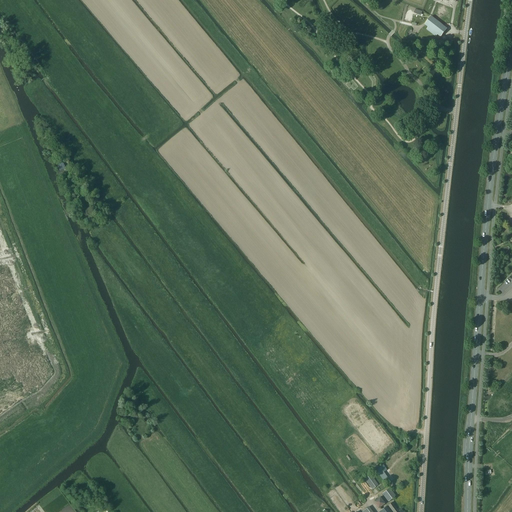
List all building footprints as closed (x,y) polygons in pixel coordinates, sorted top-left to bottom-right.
[(447,29),(431,17),(425,25),(441,37),(445,32),(447,29)] [(60,171),(65,168),(63,162),(57,165),(60,171)] [(387,486),(391,483),(384,472),(387,470),(383,465),(376,470),(387,486)] [(377,488),(379,486),(378,485),(371,475),(365,479),(373,489),(376,487),(377,488)] [(382,494),(388,502),(396,496),(390,488),(382,494)] [(391,511),(387,506),(379,511),(402,511),(401,509),(398,511),(392,502),(388,505),(392,511),(391,511)]
